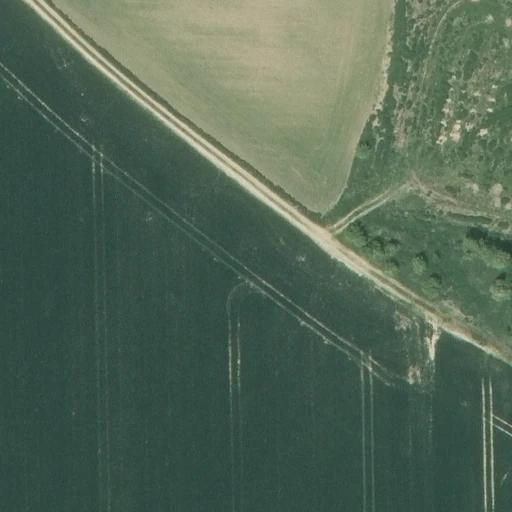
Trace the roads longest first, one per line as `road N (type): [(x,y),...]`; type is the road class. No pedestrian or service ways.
road 1 (track): [(36,0),(141,102),(326,238),(378,206)]
road 2 (track): [(326,238),(511,365)]
